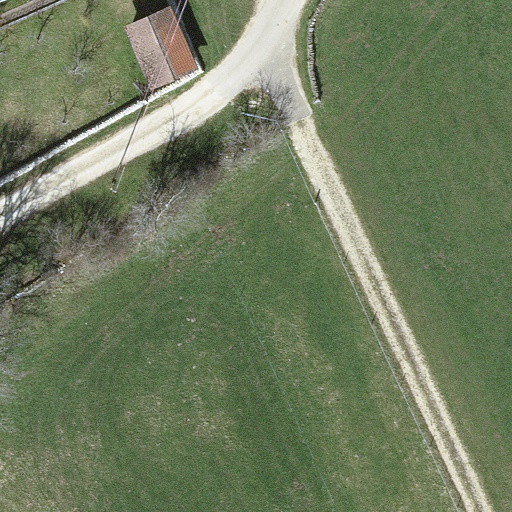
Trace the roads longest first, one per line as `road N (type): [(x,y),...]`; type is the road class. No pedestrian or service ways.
road 1 (track): [(264,39),(483,511)]
road 2 (track): [(264,39),(210,91),(0,218)]
